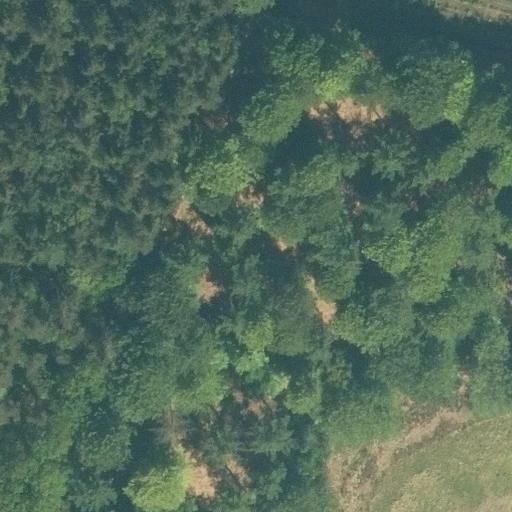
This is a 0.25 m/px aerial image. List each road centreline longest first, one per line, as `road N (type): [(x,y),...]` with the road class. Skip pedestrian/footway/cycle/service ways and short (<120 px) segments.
road 1 (track): [(257,0),(54,511)]
road 2 (track): [(0,241),(511,380)]
